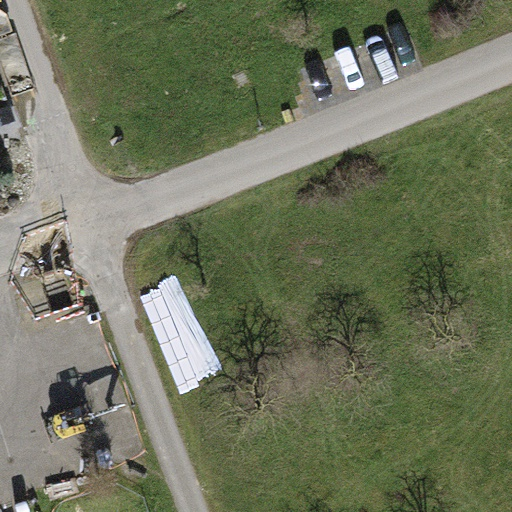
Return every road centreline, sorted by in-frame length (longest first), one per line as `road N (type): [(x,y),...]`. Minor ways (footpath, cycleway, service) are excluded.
road 1 (residential): [(90,222),(511,57)]
road 2 (residential): [(90,222),(196,511)]
road 3 (residential): [(90,222),(6,0)]
